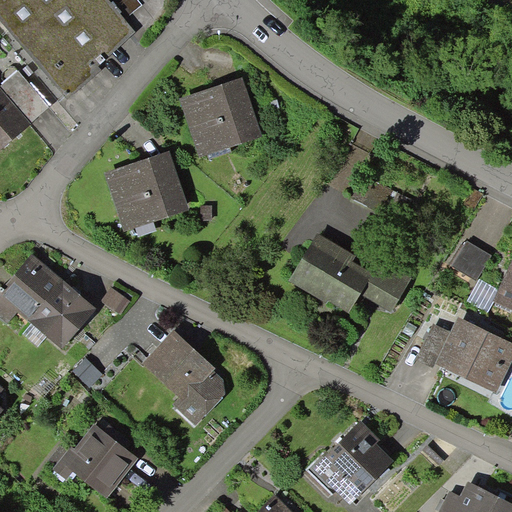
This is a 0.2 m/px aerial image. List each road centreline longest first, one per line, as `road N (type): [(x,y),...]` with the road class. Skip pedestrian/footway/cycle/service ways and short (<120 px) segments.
road 1 (residential): [(210,4),(282,67),(373,126),(511,190)]
road 2 (residential): [(27,219),(303,369)]
road 3 (residential): [(27,219),(210,4)]
road 4 (residential): [(303,369),(511,459)]
road 5 (residential): [(166,511),(303,369)]
